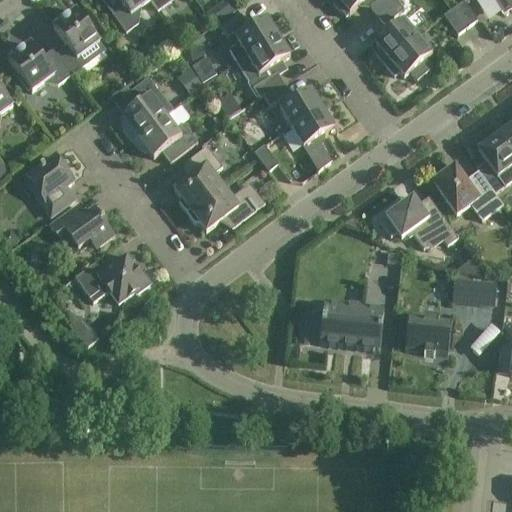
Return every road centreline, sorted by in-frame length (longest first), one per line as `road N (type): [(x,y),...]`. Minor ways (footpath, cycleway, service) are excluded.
road 1 (residential): [(473,425),(294,405),(217,380),(199,368),(183,337),(186,309),(199,289)]
road 2 (residential): [(199,289),(395,143)]
road 3 (residential): [(199,289),(80,136)]
road 4 (residential): [(395,143),(293,0)]
road 5 (residential): [(395,143),(511,60)]
